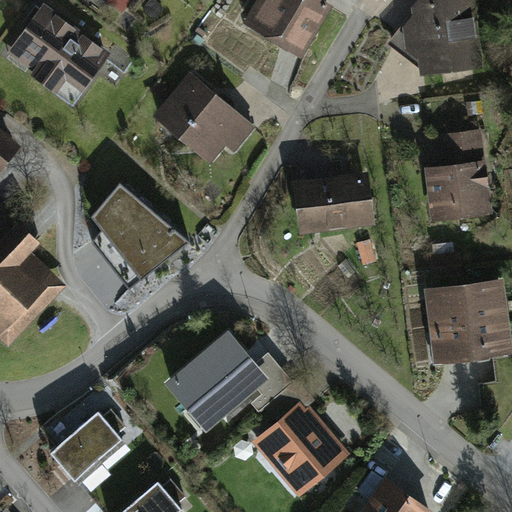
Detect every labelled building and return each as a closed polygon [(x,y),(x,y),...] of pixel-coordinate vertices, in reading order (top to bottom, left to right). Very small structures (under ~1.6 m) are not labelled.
[(336,13),(312,0),(262,0),(245,30),(306,65),(336,13)] [(485,73),(475,0),(421,0),(413,13),(416,24),(408,31),(409,58),(425,80),(485,73)] [(112,55),(45,6),(8,57),(76,105),(112,55)] [(256,132),(191,80),(157,122),(213,166),(226,150),(236,158),(256,132)] [(0,133),(0,177),(22,153),(0,133)] [(446,171),(428,173),(434,226),(492,219),(483,136),(443,140),(446,171)] [(371,178),(298,186),(304,239),(377,231),(371,178)] [(122,183),(95,216),(103,230),(92,240),(128,289),(189,241),(122,183)] [(12,237),(0,225),(0,340),(14,353),(72,291),(37,258),(45,249),(21,226),(12,237)] [(463,258),(437,262),(440,283),(466,279),(463,258)] [(511,335),(505,285),(430,295),(439,368),(511,358),(511,335)] [(227,341),(181,380),(221,427),(267,387),(227,341)] [(306,406),(256,448),(302,501),(352,459),(306,406)] [(78,487),(124,447),(100,419),(54,459),(78,487)] [(430,511),(384,482),(364,511),(430,511)] [(180,511),(160,488),(132,511),(180,511)]
